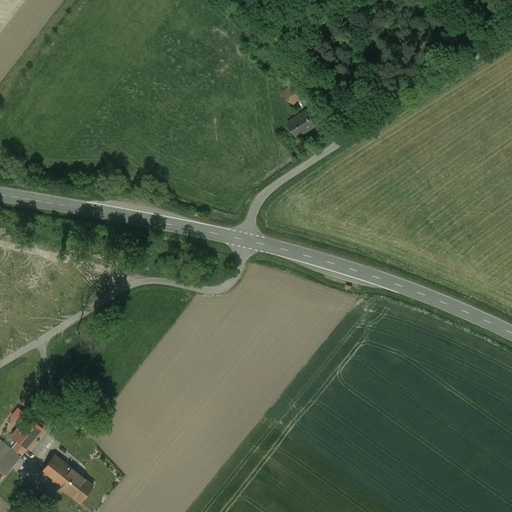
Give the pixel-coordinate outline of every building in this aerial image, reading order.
[(342,68),(335,75),(340,80),(347,73),(342,68)] [(305,91),(294,82),(283,95),(293,104),(305,91)] [(319,124),(310,108),(288,123),(297,137),(319,124)] [(0,471),(4,475),(43,429),(18,407),(0,429),(0,431),(10,439),(0,451),(0,471)] [(93,486),(54,455),(41,472),(53,482),(52,484),(54,486),(56,484),(80,503),(93,486)]
